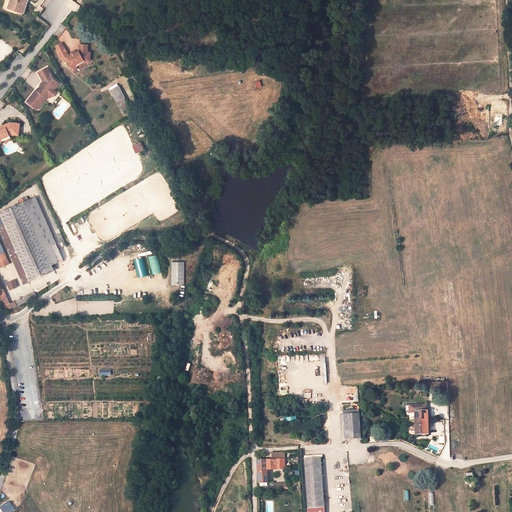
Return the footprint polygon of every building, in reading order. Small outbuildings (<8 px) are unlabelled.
[(24,10),(27,0),(11,0),(9,7),(16,10),(17,7),(24,10)] [(63,46),(56,50),(62,59),(67,63),(67,64),(71,67),(73,64),(75,65),(84,61),(84,60),(89,60),(90,53),(87,53),(87,45),(79,45),(79,51),(70,56),(67,54),(63,46)] [(75,65),(73,64),(71,67),(70,69),(74,71),(76,66),(84,62),(89,62),(89,60),(84,60),(84,61),(75,65)] [(46,68),(37,73),(42,82),(44,84),(42,86),(38,91),(36,90),(27,101),(37,110),(46,98),(47,99),(50,95),(50,91),(54,90),(59,84),(52,79),(46,68)] [(130,108),(118,85),(110,89),(122,112),(130,108)] [(0,139),(0,138),(0,137),(3,136),(5,138),(9,136),(9,135),(11,134),(18,135),(19,123),(9,123),(2,126),(3,128),(0,129),(1,130),(0,130),(0,139)] [(135,153),(144,150),(141,141),(132,144),(135,153)] [(39,184),(35,185),(53,226),(57,225),(39,184)] [(62,262),(35,198),(0,213),(2,219),(0,219),(0,223),(26,283),(55,271),(53,266),(62,262)] [(4,251),(0,252),(0,267),(10,263),(4,251)] [(148,255),(152,274),(160,272),(157,254),(148,255)] [(171,261),(171,285),(184,285),(184,261),(171,261)] [(0,279),(0,293),(6,307),(9,309),(18,306),(37,296),(35,291),(11,303),(10,302),(0,279)] [(15,279),(7,282),(10,290),(18,286),(15,279)] [(427,412),(427,405),(410,406),(410,413),(416,413),(417,435),(429,435),(429,411),(427,412)] [(362,439),(360,414),(354,414),(344,415),(345,421),(341,421),(342,440),(362,439)] [(285,452),(273,452),(273,460),(267,460),(267,468),(277,467),(277,460),(285,459),(285,452)] [(325,511),(325,508),(322,457),(304,458),(308,509),(308,511),(325,511)] [(285,488),(287,488),(286,477),(286,467),(285,459),(277,460),(277,467),(283,467),(284,482),(274,483),(275,488),(277,488),(285,488)] [(267,460),(258,461),(259,483),(268,483),(267,468),(267,460)] [(11,507),(6,500),(0,503),(0,504),(5,511),(11,507)]
